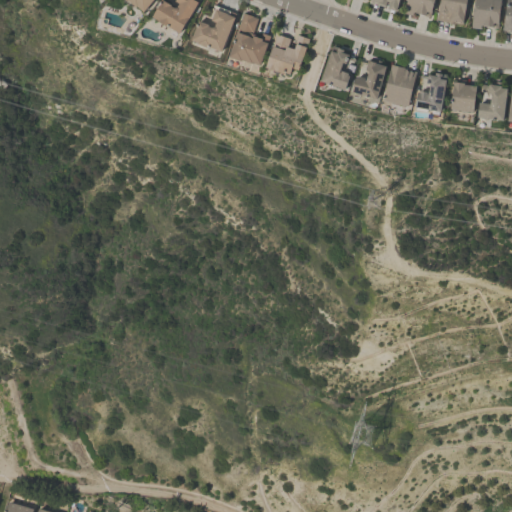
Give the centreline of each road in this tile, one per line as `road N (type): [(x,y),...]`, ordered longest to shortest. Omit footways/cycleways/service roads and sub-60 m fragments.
road 1 (residential): [(511,58),(396,37),(281,0)]
road 2 (track): [(225,511),(189,496),(0,474)]
